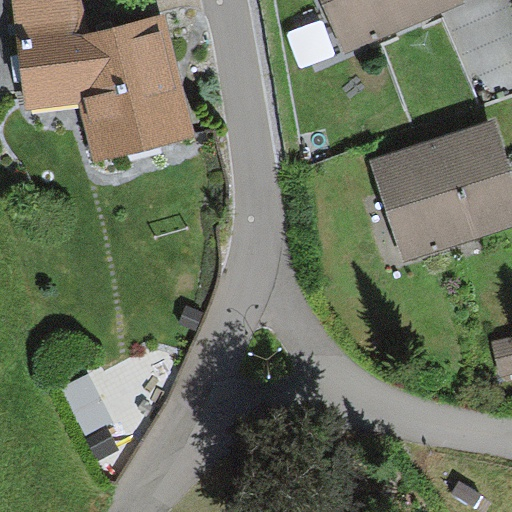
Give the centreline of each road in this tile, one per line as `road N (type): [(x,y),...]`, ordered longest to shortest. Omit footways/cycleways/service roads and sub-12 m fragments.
road 1 (residential): [(258,291),(263,179),(235,0)]
road 2 (residential): [(511,430),(411,413),(350,387)]
road 3 (residential): [(350,387),(278,393),(192,423)]
road 4 (residential): [(192,423),(258,291)]
road 5 (residential): [(350,387),(258,291)]
